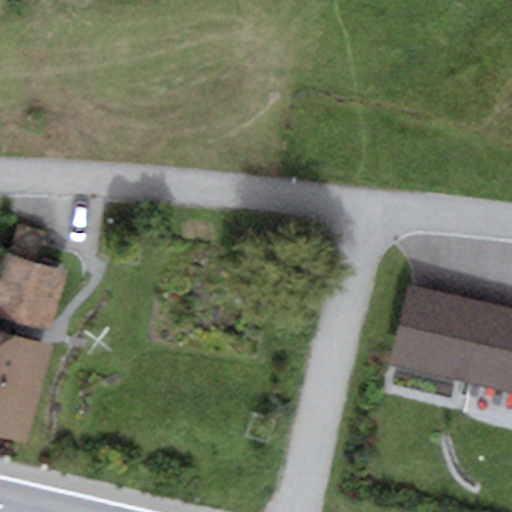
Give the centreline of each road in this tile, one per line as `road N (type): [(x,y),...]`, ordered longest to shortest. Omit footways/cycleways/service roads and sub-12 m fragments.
road 1 (residential): [(362,210),(0,184)]
road 2 (residential): [(298,511),(362,210)]
road 3 (residential): [(362,210),(511,225)]
